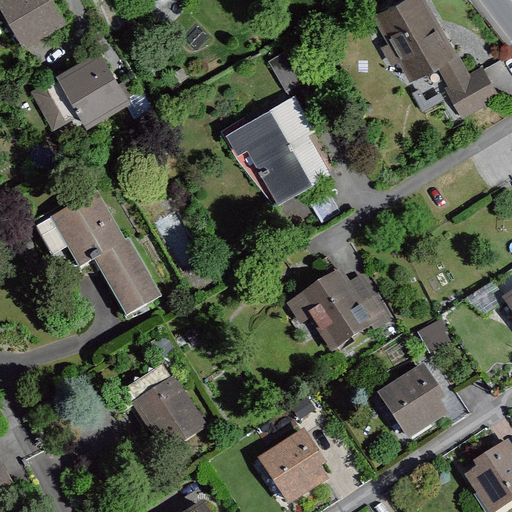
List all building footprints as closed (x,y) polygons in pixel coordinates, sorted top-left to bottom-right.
[(57,0),(0,0),(27,43),(68,18),(57,0)] [(387,0),(370,9),(408,83),(440,67),(462,110),(495,92),(481,65),(471,70),(435,0),(387,0)] [(272,56),(292,92),(312,82),(292,45),(272,56)] [(104,48),(59,72),(88,126),(133,101),(104,48)] [(31,89),(51,129),(67,121),(46,81),(31,89)] [(236,126),(274,200),(335,168),(298,95),(236,126)] [(102,192),(57,218),(85,266),(97,259),(130,315),(162,296),(102,192)] [(287,296),(304,325),(316,317),(335,349),(390,315),(366,276),(356,282),(344,262),(287,296)] [(384,389),(412,435),(457,409),(428,362),(384,389)] [(132,402),(164,452),(208,423),(175,374),(132,402)] [(262,454),(292,499),(335,474),(303,427),(262,454)] [(463,465),(492,511),(511,497),(511,438),(510,435),(463,465)] [(0,492),(16,484),(0,454),(0,492)] [(218,511),(206,494),(180,511),(218,511)]
